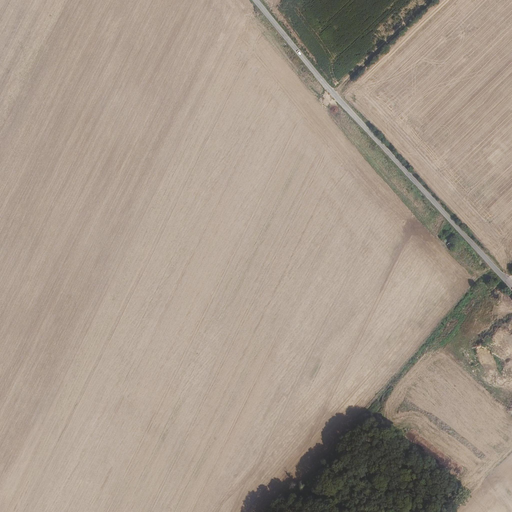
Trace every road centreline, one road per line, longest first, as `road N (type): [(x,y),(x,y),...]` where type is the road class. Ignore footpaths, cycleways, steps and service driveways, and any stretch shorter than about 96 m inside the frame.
road 1 (unclassified): [(511,287),(255,0)]
road 2 (track): [(493,267),(371,410),(270,511)]
road 3 (track): [(333,94),(432,0)]
